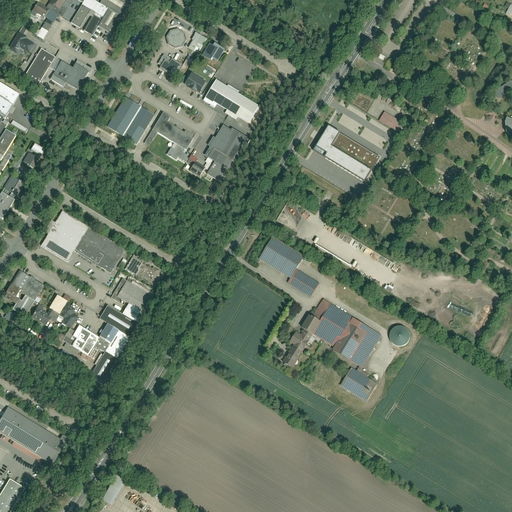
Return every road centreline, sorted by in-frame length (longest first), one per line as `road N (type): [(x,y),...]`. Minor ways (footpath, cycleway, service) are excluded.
road 1 (tertiary): [(387,0),(79,495)]
road 2 (residential): [(133,76),(146,74),(204,111),(195,124),(133,81)]
road 3 (residential): [(32,257),(34,269),(93,301),(95,285),(35,254)]
road 4 (unclassified): [(51,182),(174,260)]
road 5 (unclassified): [(84,127),(207,201)]
road 6 (unclassified): [(179,0),(282,68)]
